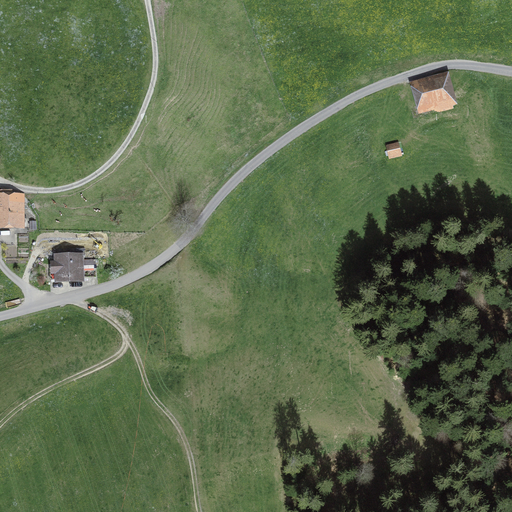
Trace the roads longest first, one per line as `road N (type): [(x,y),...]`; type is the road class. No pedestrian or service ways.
road 1 (unclassified): [(511,69),(414,71),(350,94),(235,173),(181,241),(143,271),(0,314)]
road 2 (track): [(147,0),(155,61),(125,145),(96,176),(57,192),(0,184)]
road 3 (track): [(71,296),(121,327),(120,348),(42,389),(0,422)]
road 4 (track): [(125,334),(154,399),(181,430),(199,511)]
